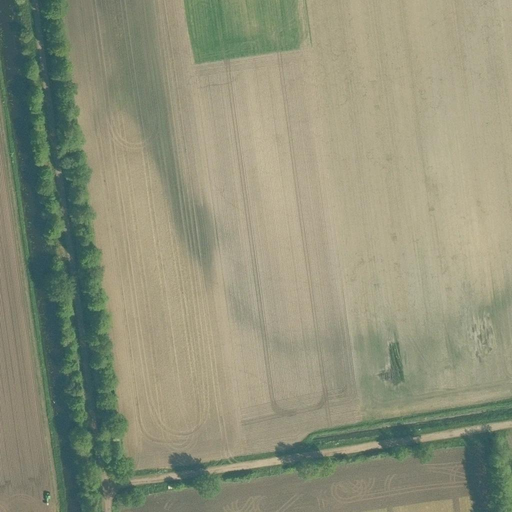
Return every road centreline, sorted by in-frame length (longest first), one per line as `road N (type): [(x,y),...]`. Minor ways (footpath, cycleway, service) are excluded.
road 1 (track): [(104,488),(35,0)]
road 2 (track): [(511,425),(104,488)]
